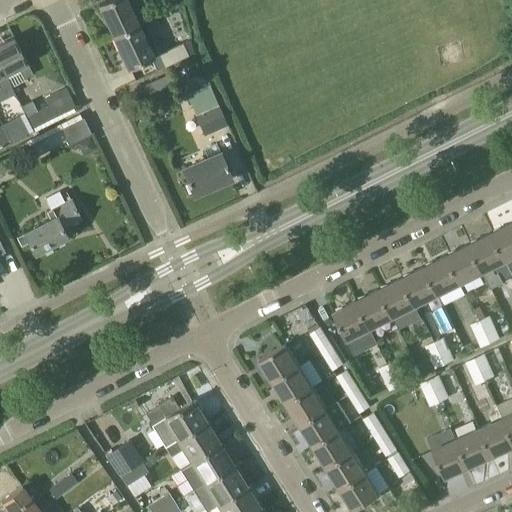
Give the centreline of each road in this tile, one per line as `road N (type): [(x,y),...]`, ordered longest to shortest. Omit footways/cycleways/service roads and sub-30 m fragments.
road 1 (secondary): [(511,103),(255,234),(188,258),(0,360)]
road 2 (secondary): [(0,378),(190,290),(511,120)]
road 3 (residential): [(204,337),(511,181)]
road 4 (residential): [(160,228),(54,0)]
road 5 (residential): [(0,438),(204,337)]
road 6 (residential): [(309,511),(204,337)]
